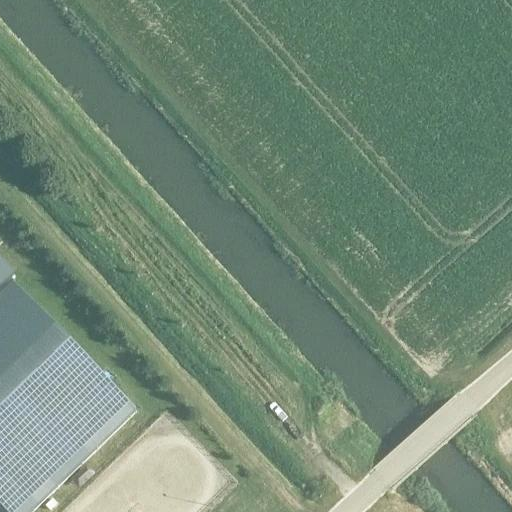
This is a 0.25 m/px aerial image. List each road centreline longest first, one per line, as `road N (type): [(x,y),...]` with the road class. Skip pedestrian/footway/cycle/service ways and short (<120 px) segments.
road 1 (track): [(0,102),(360,496)]
road 2 (unclassified): [(342,511),(511,360)]
